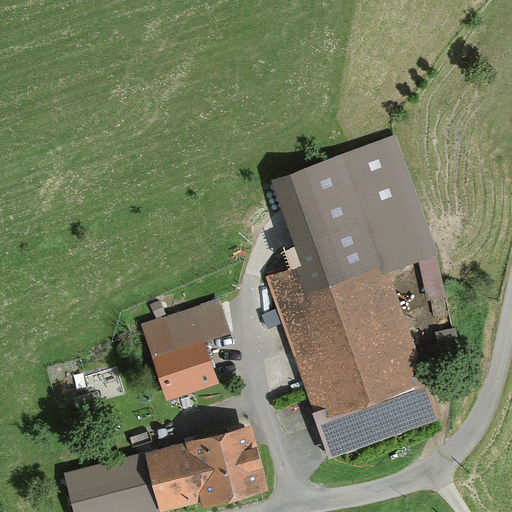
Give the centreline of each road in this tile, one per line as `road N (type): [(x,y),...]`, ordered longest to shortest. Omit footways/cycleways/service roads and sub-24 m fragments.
road 1 (unclassified): [(279,511),(411,480),(453,452),(482,413),(511,311)]
road 2 (unknown): [(278,231),(258,267),(250,314),(307,506)]
